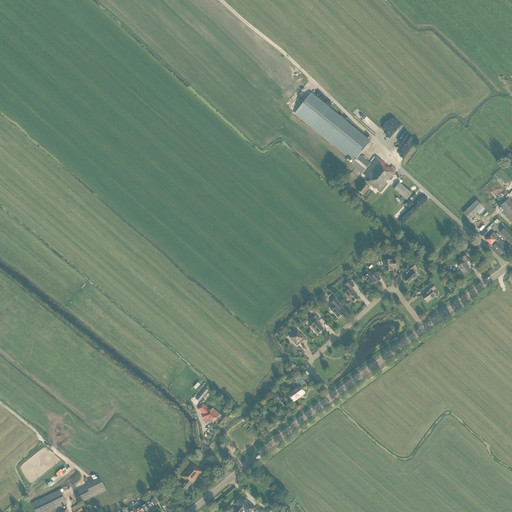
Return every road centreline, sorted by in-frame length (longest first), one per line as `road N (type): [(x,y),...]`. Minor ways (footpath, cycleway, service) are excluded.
road 1 (track): [(400,169),(220,0)]
road 2 (residential): [(425,329),(394,291),(387,293),(310,362),(331,399)]
road 3 (tertiary): [(190,511),(331,399)]
road 4 (residential): [(507,267),(400,169)]
road 5 (track): [(67,493),(87,478),(0,403)]
